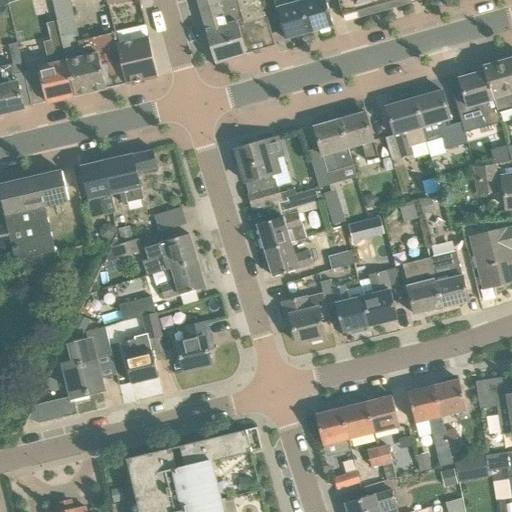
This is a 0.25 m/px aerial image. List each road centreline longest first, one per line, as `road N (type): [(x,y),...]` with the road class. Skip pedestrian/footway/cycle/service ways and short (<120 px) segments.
road 1 (residential): [(193,106),(511,17)]
road 2 (residential): [(275,388),(193,106)]
road 3 (residential): [(0,458),(275,388)]
road 4 (residential): [(275,388),(511,327)]
road 5 (residential): [(0,153),(193,106)]
road 6 (residential): [(314,511),(275,388)]
